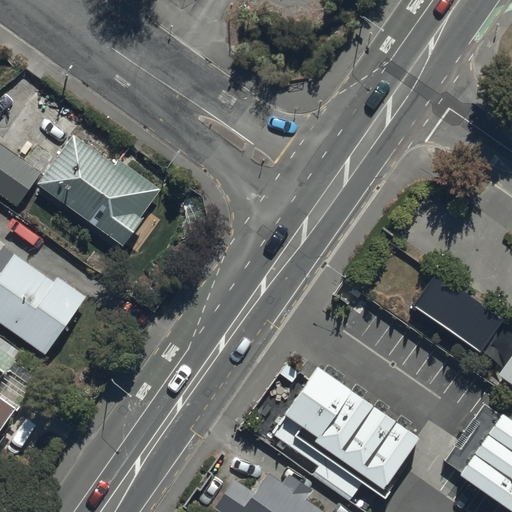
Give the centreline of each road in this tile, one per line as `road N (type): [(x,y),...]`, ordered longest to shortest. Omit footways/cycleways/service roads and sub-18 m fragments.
road 1 (secondary): [(323,203),(103,511)]
road 2 (residential): [(323,203),(46,0)]
road 3 (secondary): [(409,81),(323,203)]
road 4 (residential): [(409,81),(511,151)]
